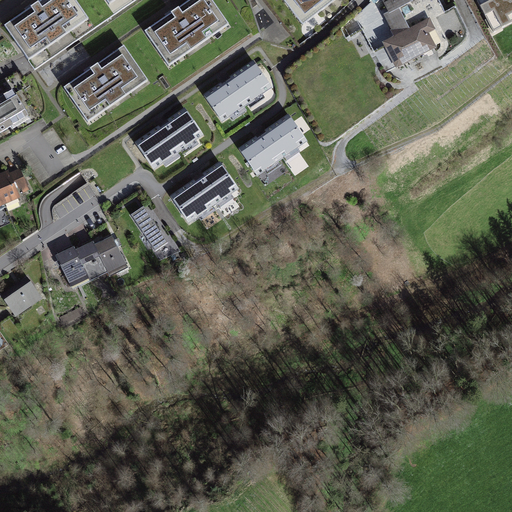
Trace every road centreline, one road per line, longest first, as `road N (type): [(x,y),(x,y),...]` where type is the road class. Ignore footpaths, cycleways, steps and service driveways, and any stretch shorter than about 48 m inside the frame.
road 1 (track): [(197,247),(439,127),(511,72)]
road 2 (unclassified): [(163,186),(279,108),(282,63),(364,0)]
road 3 (residential): [(0,266),(128,180),(163,186)]
